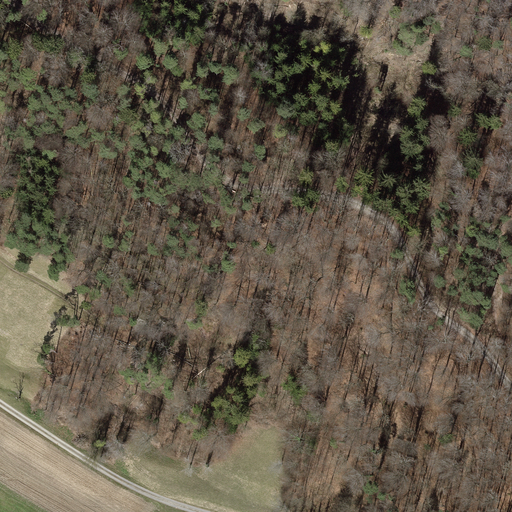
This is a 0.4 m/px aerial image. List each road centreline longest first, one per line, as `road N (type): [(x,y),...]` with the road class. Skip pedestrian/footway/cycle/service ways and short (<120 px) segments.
road 1 (track): [(511,386),(437,313),(402,238),(359,203),(291,188),(241,188),(217,172),(139,79),(9,0)]
road 2 (track): [(199,511),(121,479),(0,400)]
road 3 (track): [(0,257),(128,320)]
